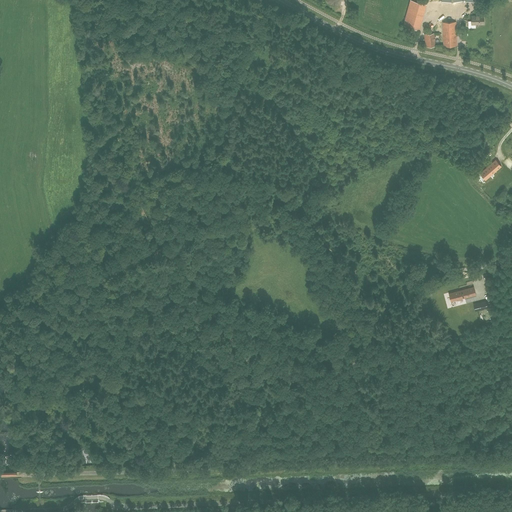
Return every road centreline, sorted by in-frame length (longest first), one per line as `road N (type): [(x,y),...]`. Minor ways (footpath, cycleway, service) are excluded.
road 1 (unclassified): [(511,493),(137,506),(101,498)]
road 2 (track): [(469,459),(452,398),(380,381),(374,317),(406,282),(511,258)]
road 3 (unclassified): [(196,469),(511,455)]
road 4 (primary): [(511,87),(359,43),(278,0)]
